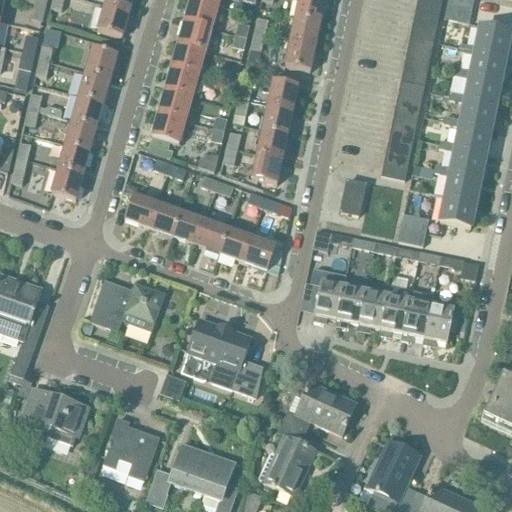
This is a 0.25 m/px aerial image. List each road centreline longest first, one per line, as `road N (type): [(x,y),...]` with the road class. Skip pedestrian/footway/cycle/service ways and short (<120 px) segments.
road 1 (residential): [(287,322),(348,0)]
road 2 (residential): [(87,248),(160,0)]
road 3 (residential): [(445,446),(480,371),(511,233)]
road 4 (residential): [(149,392),(51,358),(87,248)]
road 5 (residential): [(87,248),(287,322)]
road 6 (residential): [(287,322),(291,349),(393,406)]
